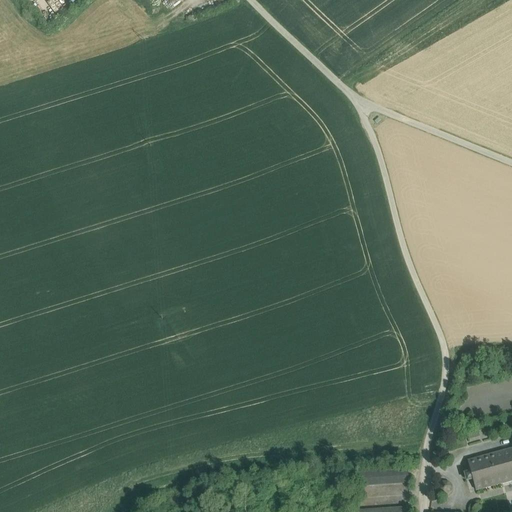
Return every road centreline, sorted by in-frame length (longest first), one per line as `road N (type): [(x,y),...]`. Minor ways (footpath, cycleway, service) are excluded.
road 1 (unclassified): [(356,101),(446,357),(426,448),(423,511)]
road 2 (unclassified): [(511,163),(356,101)]
road 3 (unclassified): [(356,101),(249,0)]
